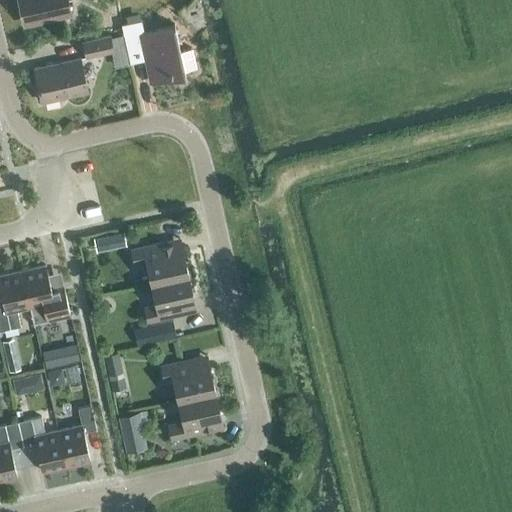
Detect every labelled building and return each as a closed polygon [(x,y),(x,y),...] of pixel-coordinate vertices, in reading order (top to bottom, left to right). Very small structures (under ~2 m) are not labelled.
[(22,0),(28,23),(70,14),(67,0),(22,0)] [(144,33),(141,20),(121,25),(130,64),(145,60),(150,81),(152,83),(172,78),(171,74),(183,72),(184,77),(185,77),(184,71),(196,69),(192,49),(180,52),(174,25),(173,25),(173,27),(144,33)] [(85,58),(113,52),(110,36),(82,42),(85,58)] [(41,103),(87,92),(80,59),(34,70),(41,103)] [(126,246),(123,233),(105,237),(108,250),(126,246)] [(151,283),(188,275),(179,239),(131,250),(134,264),(146,261),(151,283)] [(47,278),(45,266),(21,271),(29,307),(33,324),(69,315),(60,275),(47,278)] [(16,310),(29,307),(21,271),(0,276),(0,291),(3,306),(0,306),(0,331),(19,327),(16,310)] [(188,275),(151,283),(156,305),(144,308),(148,322),(196,311),(188,275)] [(175,319),(138,331),(142,344),(179,333),(175,319)] [(45,349),(49,366),(83,358),(79,341),(45,349)] [(107,372),(123,369),(119,352),(104,355),(107,372)] [(178,400),(214,392),(206,356),(161,366),(164,380),(173,378),(178,400)] [(55,384),(84,377),(80,360),(50,367),(55,384)] [(43,368),(15,376),(19,392),(47,385),(43,368)] [(214,392),(178,400),(183,422),(168,426),(171,439),(223,428),(214,392)] [(57,431),(65,466),(89,461),(83,432),(95,430),(90,406),(77,409),(81,426),(57,431)] [(148,410),(140,412),(141,420),(150,419),(148,410)] [(126,452),(147,448),(141,420),(140,412),(119,417),(126,452)] [(57,431),(45,434),(41,417),(17,422),(22,446),(35,443),(41,472),(65,466),(57,431)] [(10,449),(22,446),(17,422),(0,426),(0,481),(16,478),(10,449)]
